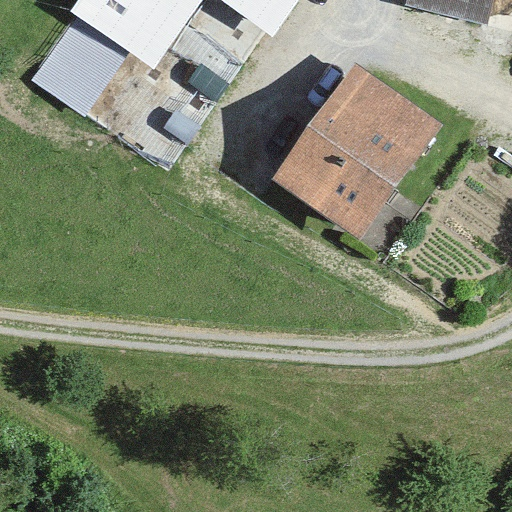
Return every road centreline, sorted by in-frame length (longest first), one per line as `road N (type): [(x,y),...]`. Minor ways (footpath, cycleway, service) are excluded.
road 1 (track): [(0,322),(362,354),(462,343),(511,323)]
road 2 (track): [(511,104),(377,24),(368,0)]
